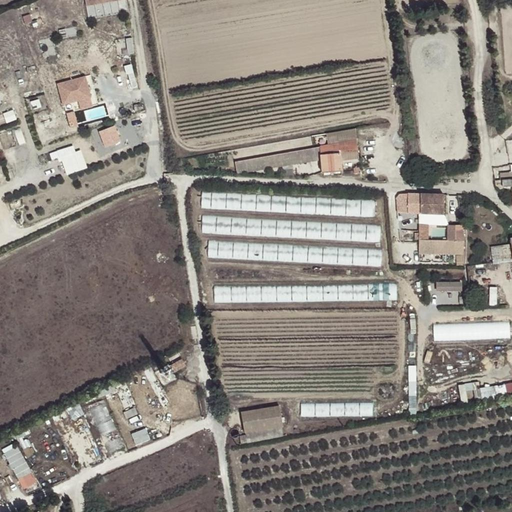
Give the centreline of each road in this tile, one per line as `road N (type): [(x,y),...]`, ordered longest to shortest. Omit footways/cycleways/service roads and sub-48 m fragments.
road 1 (unclassified): [(228,511),(181,177),(484,190),(511,218)]
road 2 (track): [(380,203),(387,269),(420,308),(425,386),(511,372)]
road 3 (track): [(390,274),(207,279)]
